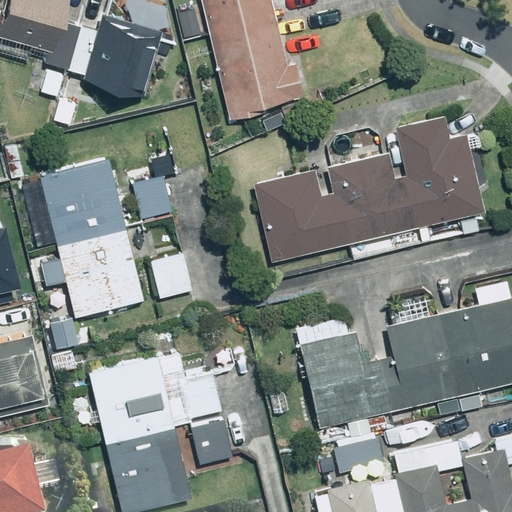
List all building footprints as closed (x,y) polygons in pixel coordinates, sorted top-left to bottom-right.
[(91,27),(55,17),(59,0),(0,0),(0,53),(23,60),(28,42),(44,46),(40,62),(46,64),(39,88),(58,93),(65,68),(80,72),(79,77),(122,89),(123,83),(146,89),(162,30),(95,12),(91,27)] [(281,61),(265,0),(195,0),(224,113),(299,94),(290,58),(281,61)] [(249,180),(266,257),(480,209),(463,132),(442,137),(437,115),(393,125),(403,171),(392,174),(387,151),(322,165),(328,192),(317,194),(311,166),(249,180)] [(35,172),(55,255),(31,261),(37,285),(61,279),(70,315),(138,298),(104,156),(35,172)] [(169,209),(161,172),(131,178),(139,215),(169,209)] [(0,296),(14,293),(10,275),(16,274),(3,216),(0,216),(0,296)] [(180,249),(145,257),(154,295),(189,288),(180,249)] [(484,386),(511,377),(511,322),(501,279),(474,286),(476,300),(372,326),(380,354),(358,360),(345,311),(288,327),(319,443),(384,425),(381,413),(438,398),(443,413),(488,401),(484,386)] [(67,315),(46,321),(53,347),(75,341),(67,315)] [(0,398),(32,390),(18,334),(0,339),(0,398)] [(173,348),(83,370),(118,511),(185,495),(167,421),(220,408),(211,373),(180,380),(173,348)] [(219,416),(185,425),(195,462),(228,454),(219,416)] [(457,455),(453,438),(380,454),(376,437),(322,449),(330,487),(310,492),(315,511),(511,511),(511,487),(508,488),(502,462),(511,459),(511,433),(489,439),(491,448),(457,455)] [(0,511),(36,511),(33,494),(57,489),(52,460),(0,470),(0,511)]
